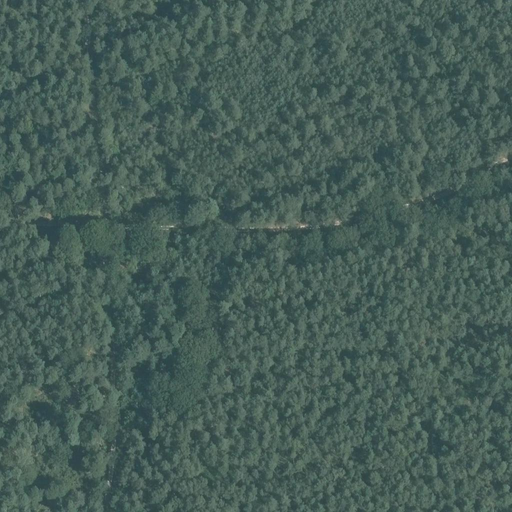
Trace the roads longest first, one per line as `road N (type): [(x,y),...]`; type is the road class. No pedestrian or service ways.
road 1 (track): [(0,225),(307,223),(421,198),(511,149)]
road 2 (track): [(84,0),(101,511)]
